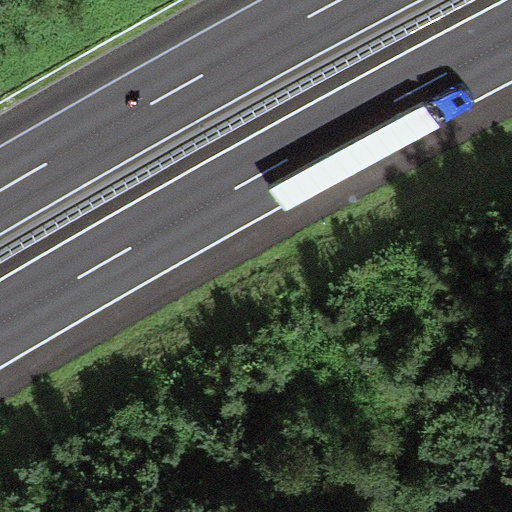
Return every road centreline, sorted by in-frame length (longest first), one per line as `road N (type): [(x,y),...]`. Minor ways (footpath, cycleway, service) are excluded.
road 1 (motorway): [(0,324),(511,39)]
road 2 (motorway): [(340,0),(0,190)]
